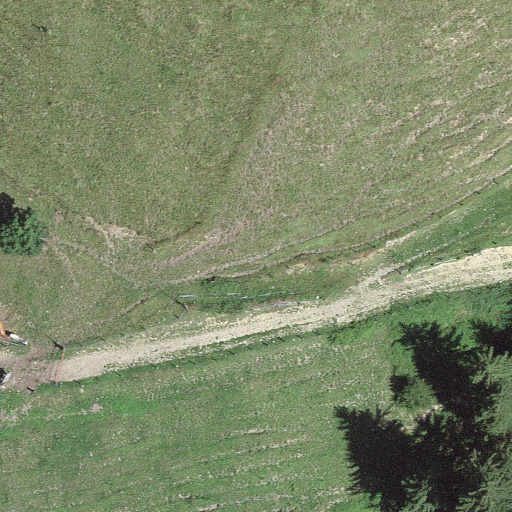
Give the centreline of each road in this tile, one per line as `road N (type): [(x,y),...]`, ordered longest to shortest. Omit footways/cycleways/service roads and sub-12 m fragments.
road 1 (track): [(0,195),(82,255),(157,285),(386,302),(511,202)]
road 2 (track): [(0,368),(186,343),(511,269)]
